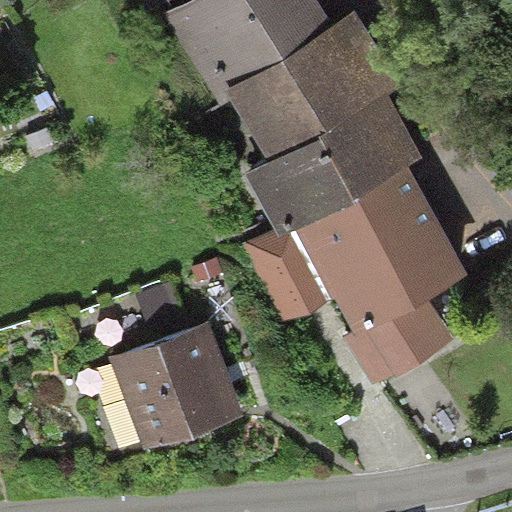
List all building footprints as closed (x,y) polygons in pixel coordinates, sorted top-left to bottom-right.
[(227,78),(319,29),(303,0),(190,0),(164,14),(205,90),(227,78)] [(227,78),(266,151),(369,95),(358,74),(375,65),(347,14),(319,29),(227,78)] [(291,226),(395,170),(407,164),(369,95),(266,151),(253,157),(291,226)] [(395,170),(291,226),(323,286),(342,321),(411,284),(447,265),(395,170)] [(277,311),(323,286),(291,226),(245,251),(277,311)] [(439,335),(411,284),(342,321),(332,327),(359,378),(439,335)] [(111,361),(144,446),(239,409),(205,324),(111,361)]
